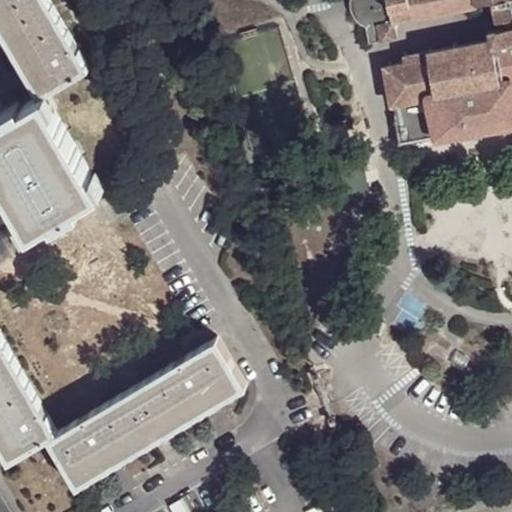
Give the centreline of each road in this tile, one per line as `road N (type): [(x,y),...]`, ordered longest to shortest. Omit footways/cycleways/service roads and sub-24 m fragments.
road 1 (unknown): [(259,439),(279,419),(279,382),(182,211)]
road 2 (unknown): [(118,511),(259,439)]
